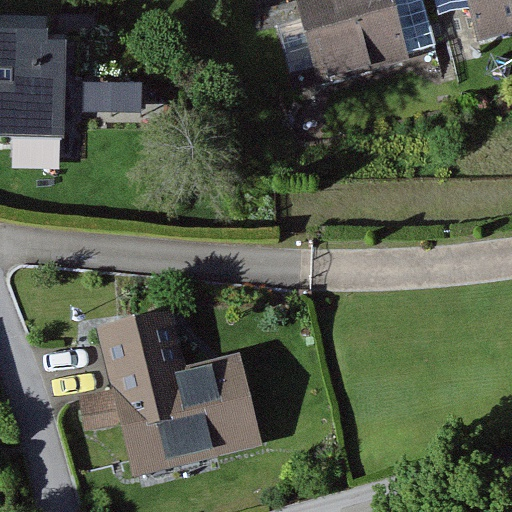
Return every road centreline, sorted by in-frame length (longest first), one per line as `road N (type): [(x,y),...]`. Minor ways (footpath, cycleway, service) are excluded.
road 1 (residential): [(302,511),(511,454)]
road 2 (residential): [(0,323),(59,511)]
